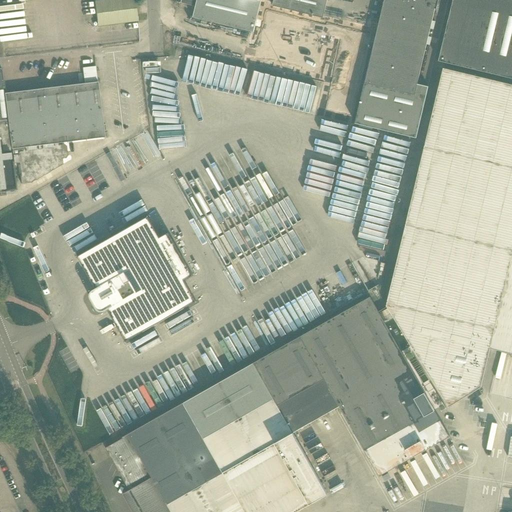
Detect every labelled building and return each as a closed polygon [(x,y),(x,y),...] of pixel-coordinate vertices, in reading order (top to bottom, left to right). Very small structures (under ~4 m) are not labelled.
[(134,0),(104,0),(94,1),(97,26),(127,22),(137,21),(134,0)] [(193,18),(253,32),(261,0),(181,0),(181,3),(195,7),(193,18)] [(273,0),(272,6),(323,18),(327,0),(273,0)] [(329,117),(416,138),(428,87),(417,84),(435,7),(436,0),(384,0),(383,5),(377,31),(372,53),(345,47),(329,117)] [(511,0),(452,0),(438,62),(511,79),(511,0)] [(262,4),(248,62),(328,80),(320,115),(329,117),(345,47),(372,53),(377,31),(351,25),(323,18),(272,6),(262,4)] [(75,58),(76,71),(93,70),(91,56),(75,58)] [(227,94),(284,105),(289,79),(264,74),(263,81),(258,80),(259,71),(233,66),(227,94)] [(1,68),(0,68),(0,192),(5,192),(17,190),(13,163),(18,163),(21,184),(31,183),(61,166),(60,158),(65,157),(66,156),(65,146),(64,145),(58,146),(58,143),(104,138),(98,82),(6,93),(4,81),(3,82),(1,68)] [(443,399),(448,408),(481,388),(490,348),(511,353),(511,84),(443,68),(386,307),(443,399)] [(246,141),(199,164),(210,186),(257,164),(246,141)] [(209,234),(233,285),(315,245),(302,219),(305,217),(293,193),(285,197),(269,165),(246,176),(260,204),(239,214),(253,244),(250,245),(251,246),(246,249),(233,223),(209,234)] [(160,238),(148,216),(77,256),(96,289),(92,291),(91,292),(90,293),(89,295),(89,298),(96,310),(97,311),(99,312),(101,312),(102,311),(107,309),(125,342),(196,301),(184,280),(193,275),(169,233),(160,238)] [(296,511),(327,494),(292,433),(340,406),(379,476),(449,437),(370,297),(183,403),(114,443),(105,448),(130,492),(147,482),(164,511),(296,511)] [(268,341),(291,329),(278,305),(255,317),(268,341)] [(218,340),(229,361),(245,352),(233,332),(218,340)] [(209,358),(212,356),(207,347),(198,351),(206,370),(213,366),(209,358)]
